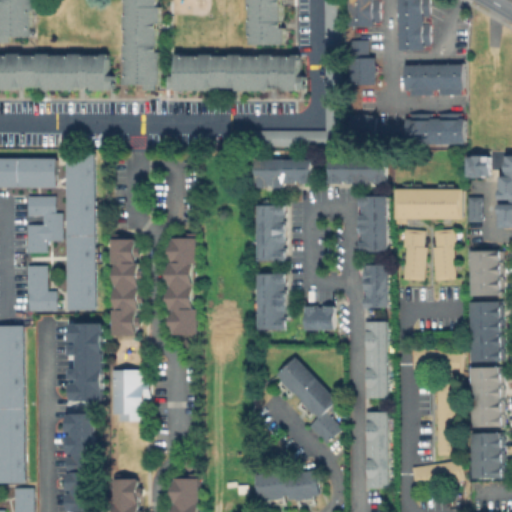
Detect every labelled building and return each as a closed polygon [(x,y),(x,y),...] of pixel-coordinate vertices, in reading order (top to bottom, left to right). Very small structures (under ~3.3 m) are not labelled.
[(36,0),(36,10),(34,10),(34,29),(36,29),(36,35),(14,35),(14,41),(0,41),(0,35),(1,35),(0,3),(13,3),(14,0),(36,0)] [(159,0),(160,6),(162,6),(163,28),(159,28),(159,44),(163,44),(164,83),(128,83),(127,77),(130,77),(130,57),(128,57),(128,44),(130,44),(130,29),(128,29),(128,15),(130,15),(130,0),(159,0)] [(345,0),(344,111),(344,147),(241,146),(241,130),(327,131),(327,0),(345,0)] [(280,0),(280,3),(283,3),(283,21),(280,21),(280,26),(287,26),(287,41),(254,42),(253,0),(280,0)] [(380,24),(379,0),(348,0),(349,25),(380,24)] [(396,0),(398,49),(429,48),(428,0),(396,0)] [(378,56),(367,56),(367,39),(353,39),(354,84),(378,83),(378,56)] [(26,53),(26,54),(42,55),(43,53),(54,53),(54,55),(73,55),(73,53),(86,53),(86,55),(105,55),(105,54),(112,54),(112,88),(93,88),(93,85),(86,85),(86,89),(40,88),(40,85),(25,84),(25,88),(0,88),(0,54),(13,54),(13,53),(26,53)] [(303,55),(302,89),(173,88),(174,59),(179,59),(179,54),(303,55)] [(404,94),(464,93),(463,62),(404,63),(404,94)] [(511,104),(502,104),(502,84),(511,84),(511,104)] [(148,101),(148,111),(60,111),(60,101),(148,101)] [(294,102),(294,112),(169,111),(169,101),(294,102)] [(32,102),(32,110),(11,110),(11,102),(32,102)] [(464,111),(406,112),(407,143),(465,142),(464,111)] [(0,129),(55,130),(55,145),(0,145),(0,129)] [(129,136),(129,146),(102,146),(102,135),(129,136)] [(193,136),(193,147),(149,146),(149,135),(193,136)] [(97,151),(99,307),(71,308),(69,152),(97,151)] [(499,227),(511,226),(511,153),(505,154),(505,174),(499,174),(499,199),(511,199),(511,207),(499,207),(499,227)] [(467,155),(473,155),(473,154),(483,154),(483,155),(489,155),(489,174),(483,174),(483,176),(467,176),(467,155)] [(0,157),(59,157),(59,185),(0,185),(0,157)] [(311,182),(312,159),(256,158),(256,186),(284,187),(284,182),(311,182)] [(386,184),(386,168),(329,167),(328,182),(386,184)] [(406,217),(406,222),(395,222),(395,187),(463,188),(462,218),(406,217)] [(66,211),(66,240),(50,240),(49,250),(30,250),(30,223),(46,223),(46,214),(31,214),(31,194),(59,194),(59,211),(66,211)] [(388,250),(386,194),(358,195),(359,251),(388,250)] [(467,195),(482,195),(482,220),(467,220),(467,195)] [(286,259),(285,203),(256,204),(257,260),(286,259)] [(403,227),(424,229),(423,246),(426,246),(423,279),(403,278),(405,246),(402,246),(403,227)] [(454,227),(433,229),(434,245),(432,245),(434,279),(455,277),(452,245),(455,245),(454,227)] [(140,253),(140,318),(137,318),(137,333),(115,332),(116,304),(118,304),(119,256),(111,256),(111,232),(136,232),(136,253),(140,253)] [(198,235),(198,256),(196,256),(195,300),(198,301),(198,331),(176,331),(177,300),(174,300),(174,235),(198,235)] [(506,252),(506,294),(475,294),(476,251),(506,252)] [(388,306),(388,263),(364,264),(365,307),(388,306)] [(59,289),(59,309),(32,309),(32,291),(30,291),(30,264),(50,264),(50,289),(59,289)] [(257,272),(258,328),(287,328),(287,272),(257,272)] [(507,303),(506,360),(476,360),(476,303),(507,303)] [(305,305),(306,329),(335,328),(335,304),(305,305)] [(367,396),(389,396),(388,320),(366,320),(367,396)] [(104,322),(70,322),(70,342),(70,354),(76,354),(77,368),(71,368),(71,380),(71,400),(104,400),(104,322)] [(0,324),(26,324),(28,481),(0,481),(0,324)] [(412,368),(462,370),(463,349),(413,347),(412,368)] [(342,427),(329,414),(340,403),(296,356),(276,374),(315,415),(307,423),(326,443),(342,427)] [(507,369),(507,423),(476,423),(476,369),(507,369)] [(152,381),(152,389),(145,389),(145,412),(141,412),(141,418),(117,417),(117,371),(146,371),(146,381),(152,381)] [(436,378),(436,453),(457,453),(457,378),(436,378)] [(367,487),(389,487),(388,411),(366,411),(367,487)] [(93,511),(93,413),(67,413),(68,432),(68,452),(68,492),(69,511),(93,511)] [(508,444),(508,474),(476,473),(476,436),(498,436),(498,444),(508,444)] [(412,465),(414,486),(463,481),(461,460),(412,465)] [(256,473),(257,501),(282,499),(319,496),(317,469),(256,473)] [(201,475),(200,511),(178,511),(178,479),(189,480),(189,475),(201,475)] [(117,511),(117,481),(139,481),(138,511),(117,511)] [(32,486),(32,511),(0,511),(0,509),(7,509),(7,511),(17,511),(17,486),(32,486)]
